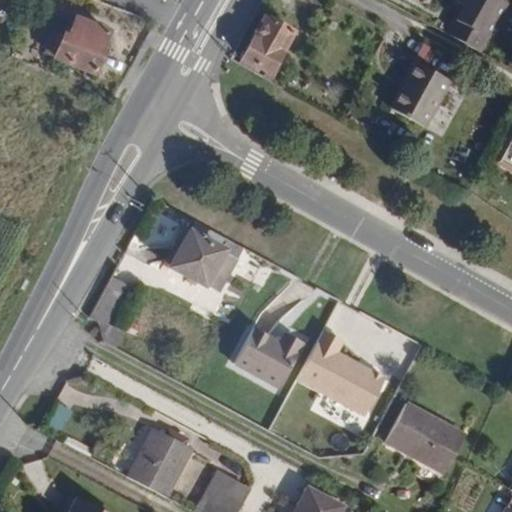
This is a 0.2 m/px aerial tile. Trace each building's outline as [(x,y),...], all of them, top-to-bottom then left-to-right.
[(479,54),(507,5),(504,3),(498,0),(456,0),(455,2),(463,7),(455,20),(453,19),(445,35),(479,54)] [(51,6),(43,24),(52,29),(59,10),(51,6)] [(99,54),(106,35),(72,19),(66,33),(61,32),(51,58),(92,75),(101,54),(99,54)] [(269,76),(291,34),(262,19),(240,59),(269,76)] [(269,76),(240,59),(237,66),(266,82),(269,76)] [(421,125),(447,79),(413,60),(403,75),(406,78),(389,106),(421,125)] [(511,156),(504,152),(496,165),(511,173),(511,156)] [(187,234),(181,231),(163,265),(169,268),(202,286),(217,295),(236,261),(220,252),(218,250),(187,234)] [(124,286),(110,278),(88,318),(96,322),(102,342),(113,348),(120,334),(103,325),(124,286)] [(278,342),(252,328),(230,369),(275,393),(300,346),(282,336),(278,342)] [(335,345),(315,335),(291,384),(360,418),(379,379),(364,372),(359,373),(351,369),(353,366),(330,355),(335,345)] [(395,402),(377,440),(439,471),(458,433),(395,402)] [(159,432),(154,440),(176,452),(181,443),(159,432)] [(162,503),(186,459),(148,437),(123,482),(162,503)] [(54,439),(51,444),(83,461),(86,456),(54,439)] [(186,511),(197,511),(202,504),(210,508),(223,485),(208,475),(186,511)] [(230,511),(241,494),(223,485),(210,508),(202,504),(197,511),(230,511)] [(332,511),(300,494),(290,511),(332,511)] [(88,511),(70,502),(64,511),(88,511)]
